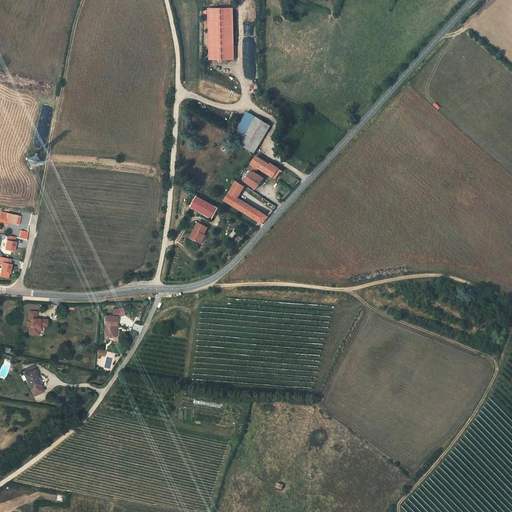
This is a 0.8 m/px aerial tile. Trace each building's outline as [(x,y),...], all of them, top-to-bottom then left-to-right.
[(233,7),(208,8),(209,59),(235,58),(233,7)] [(255,153),(271,126),(250,113),(237,135),(246,140),(242,145),(255,153)] [(253,169),(247,178),(259,186),(266,176),(261,172),(264,168),(280,178),(286,169),(274,161),(273,162),(259,154),(250,167),(253,169)] [(268,214),(240,195),(248,184),(241,178),(227,198),(262,222),(268,214)] [(220,205),(199,194),(193,204),(214,215),(220,205)] [(465,204),(459,202),(456,208),(461,211),(465,204)] [(22,214),(3,208),(1,215),(0,214),(0,220),(6,222),(7,218),(20,221),(22,214)] [(200,239),(209,223),(197,216),(188,232),(200,239)] [(27,239),(28,231),(20,229),(19,238),(27,239)] [(19,234),(12,232),(9,247),(18,248),(20,239),(18,238),(19,234)] [(15,257),(7,255),(4,269),(13,271),(15,262),(14,262),(15,257)] [(48,312),(39,311),(39,308),(31,308),(30,330),(38,331),(38,328),(38,323),(43,323),(43,321),(48,320),(48,312)] [(117,326),(117,318),(105,317),(104,326),(106,326),(105,337),(114,338),(114,326),(117,326)] [(22,367),(24,373),(34,369),(32,364),(22,367)] [(40,383),(34,369),(24,373),(30,387),(32,393),(43,389),(41,384),(40,383)]
